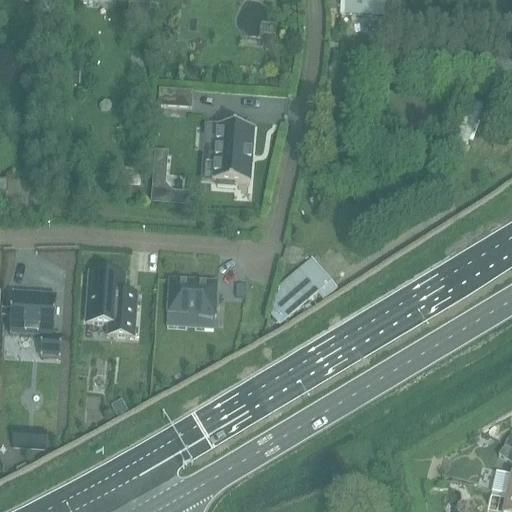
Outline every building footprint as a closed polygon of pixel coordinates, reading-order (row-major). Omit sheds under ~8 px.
[(337,0),(337,17),(369,19),(370,0),(337,0)] [(133,8),(131,35),(149,36),(151,9),(133,8)] [(511,65),(498,60),(488,91),(511,98),(511,65)] [(160,92),(159,108),(191,111),(192,95),(160,92)] [(249,186),(254,131),(206,127),(205,148),(217,149),(214,183),(218,184),(217,188),(234,190),(234,185),(249,186)] [(154,173),(151,206),(182,208),(184,195),(173,194),(166,186),(167,174),(154,173)] [(279,288),(272,318),(280,327),(288,320),(289,321),(317,297),(322,303),(337,290),(311,260),(279,288)] [(90,276),(87,326),(108,327),(108,338),(135,340),(138,297),(124,296),(125,279),(90,276)] [(170,282),(168,315),(215,318),(218,285),(170,282)] [(13,297),(10,337),(42,339),(41,359),(60,360),(62,339),(54,338),(57,300),(13,297)] [(13,449),(29,450),(30,450),(45,452),(46,452),(46,451),(47,435),(46,435),(31,434),(30,434),(14,433),(14,432),(14,433),(13,449)] [(511,452),(505,448),(499,458),(511,466),(511,452)] [(492,494),(507,498),(511,499),(511,477),(496,474),(492,494)]
